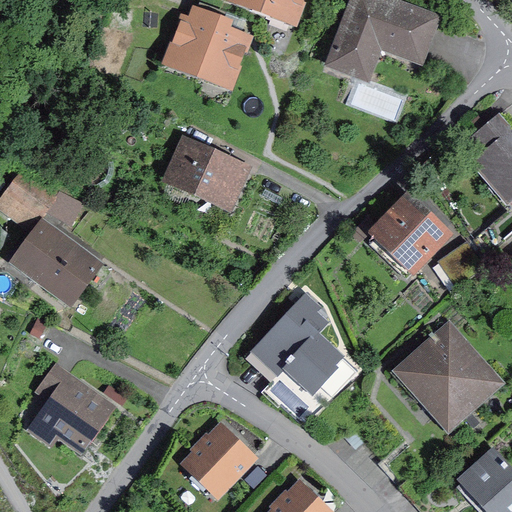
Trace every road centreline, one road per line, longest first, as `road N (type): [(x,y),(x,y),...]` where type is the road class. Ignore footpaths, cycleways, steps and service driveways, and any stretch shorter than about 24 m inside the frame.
road 1 (residential): [(196,374),(308,246),(511,58)]
road 2 (residential): [(373,511),(310,452),(196,374)]
road 3 (residential): [(99,511),(196,374)]
